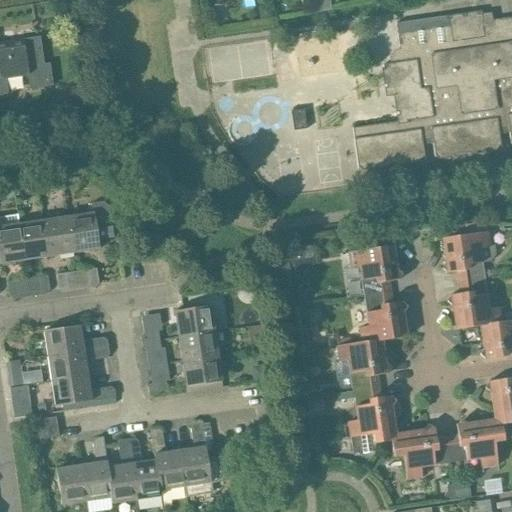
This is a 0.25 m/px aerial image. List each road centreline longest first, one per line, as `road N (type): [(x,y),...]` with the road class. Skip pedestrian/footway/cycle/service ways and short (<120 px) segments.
road 1 (residential): [(419,270),(439,368),(451,375),(511,367)]
road 2 (residential): [(0,317),(119,300)]
